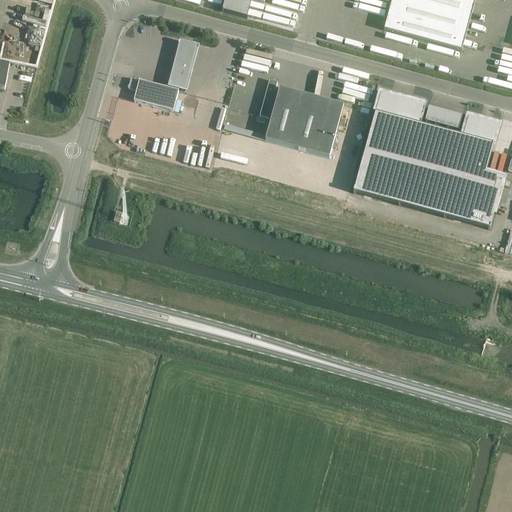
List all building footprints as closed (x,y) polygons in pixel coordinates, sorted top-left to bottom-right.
[(208,0),(208,3),(235,10),(237,0),(250,0),(264,4),(265,0),(392,0),(384,31),(462,52),(475,4),(472,3),(473,0),(208,0)] [(180,41),(167,87),(186,93),(199,47),(180,41)] [(0,64),(0,89),(5,91),(10,66),(0,64)] [(173,113),(179,93),(131,80),(129,88),(130,90),(136,92),(134,103),(173,113)] [(271,121),(266,137),(265,142),(356,167),(357,162),(331,155),(344,107),(280,90),(277,100),(273,98),(277,84),(269,82),(259,118),(271,121)] [(380,96),(354,193),(490,230),(503,181),(503,182),(511,149),(511,122),(500,119),(498,127),(468,119),(462,138),(419,127),(424,107),(380,96)] [(458,133),(462,118),(429,109),(425,124),(458,133)] [(116,213),(114,223),(120,224),(122,215),(116,213)]
